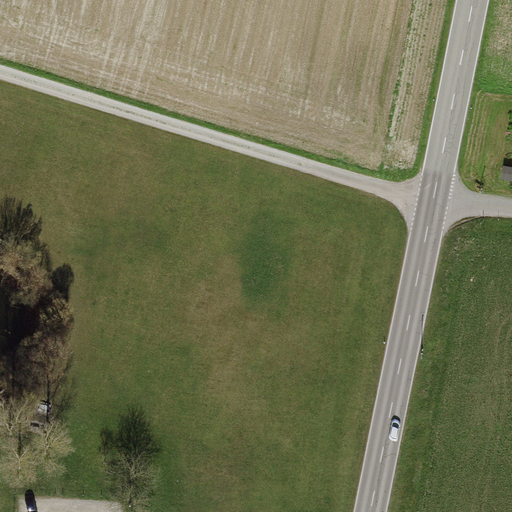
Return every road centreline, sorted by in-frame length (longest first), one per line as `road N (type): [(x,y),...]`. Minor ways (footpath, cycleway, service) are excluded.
road 1 (secondary): [(372,511),(475,0)]
road 2 (track): [(435,207),(0,72)]
